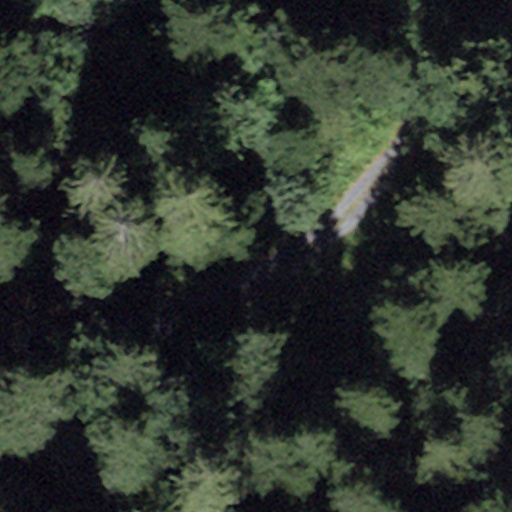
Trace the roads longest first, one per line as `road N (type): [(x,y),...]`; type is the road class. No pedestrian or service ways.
road 1 (track): [(511,18),(322,246),(275,282),(0,361)]
road 2 (track): [(434,0),(193,23),(0,21)]
